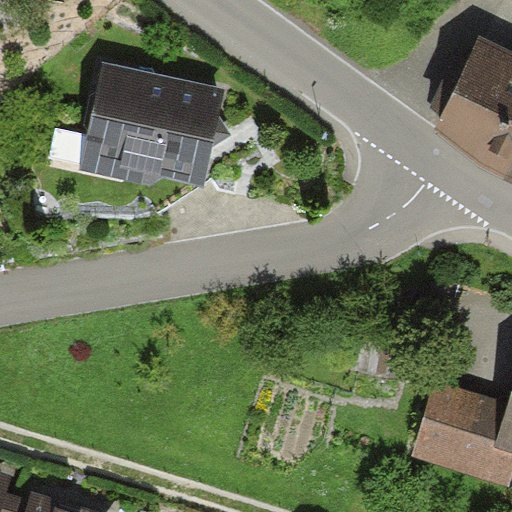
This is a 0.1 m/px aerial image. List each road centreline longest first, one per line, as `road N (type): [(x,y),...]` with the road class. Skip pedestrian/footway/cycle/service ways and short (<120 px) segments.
road 1 (residential): [(0,304),(382,238),(446,176)]
road 2 (unclassified): [(208,0),(446,176)]
